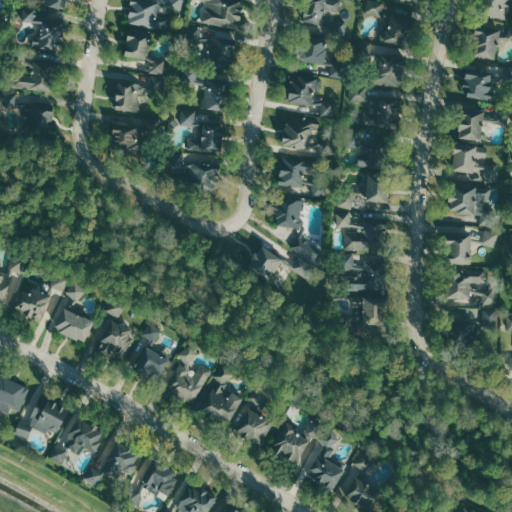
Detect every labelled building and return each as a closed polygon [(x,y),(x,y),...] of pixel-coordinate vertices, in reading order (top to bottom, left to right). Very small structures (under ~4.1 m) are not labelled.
[(45,0),(45,6),(67,8),(67,0),(45,0)] [(130,0),(129,25),(159,26),(159,0),(130,0)] [(184,0),(170,0),(169,7),(182,10),(184,0)] [(205,0),(204,25),(241,27),(242,0),(205,0)] [(341,0),(305,0),(301,20),(325,26),(329,9),(339,11),(341,0)] [(384,1),(377,0),(368,0),(366,13),(382,15),(384,1)] [(482,0),(480,13),(507,19),(511,0),(482,0)] [(37,16),(38,8),(23,8),(23,21),(37,22),(36,32),(32,32),(32,48),(62,49),(63,23),(53,23),(54,16),(37,16)] [(412,18),(392,12),(383,39),(403,45),(412,18)] [(347,21),(335,21),(335,36),(347,36),(347,21)] [(201,37),(202,25),(188,25),(188,41),(203,42),(202,66),(233,67),(234,39),(201,37)] [(499,29),(476,27),(473,56),(496,58),(499,29)] [(327,38),(303,34),(300,60),(323,63),(327,38)] [(372,83),(401,87),(405,57),(376,53),(372,83)] [(12,73),(11,88),(50,90),(51,61),(33,61),(33,74),(12,73)] [(331,76),(344,78),(346,63),(333,62),(331,76)] [(477,69),(465,69),(464,97),(491,99),(493,65),(477,64),(477,69)] [(184,83),(204,84),(204,109),(225,109),(226,81),(215,80),(215,70),(184,69),(184,83)] [(288,105),(321,104),(321,115),(335,114),(334,101),(314,102),(314,90),(322,90),(321,74),(298,75),(298,80),(288,81),(288,105)] [(164,76),(154,76),(154,84),(116,83),(115,110),(142,110),(143,103),(154,103),(154,89),(164,89),(164,76)] [(367,101),(367,86),(350,87),(350,101),(367,101)] [(51,103),(22,104),(21,91),(3,91),(4,118),(25,117),(25,132),(52,131),(51,103)] [(366,111),(366,125),(397,126),(398,98),(373,97),(372,112),(366,111)] [(457,137),(481,140),(484,112),(460,110),(457,137)] [(320,117),(284,117),(283,146),(309,147),(309,154),(329,155),(329,142),(313,142),(314,128),(320,128),(320,117)] [(223,124),(203,123),(202,138),(189,137),(188,150),(221,151),(223,124)] [(112,142),(123,142),(124,153),(142,152),(141,125),(111,126),(112,142)] [(350,146),(364,146),(364,130),(349,130),(350,146)] [(372,156),(359,155),(359,166),(384,166),(385,138),(372,138),(372,156)] [(487,157),(488,145),(454,143),(453,171),(473,172),(474,157),(487,157)] [(281,185),(303,185),(303,173),(313,172),(313,156),(280,157),(281,185)] [(486,159),(475,158),(474,169),(485,170),(486,159)] [(213,192),(221,168),(193,159),(185,183),(213,192)] [(499,163),(485,164),(486,181),(500,180),(499,163)] [(339,207),(365,207),(365,201),(388,202),(388,175),(367,174),(366,190),(340,189),(339,207)] [(319,257),(320,247),(304,245),(307,219),(302,218),(304,199),(279,196),(276,224),(298,227),(295,254),(319,257)] [(338,226),(351,226),(351,211),(337,211),(338,226)] [(346,250),(380,249),(380,234),(388,234),(388,219),(366,219),(366,232),(345,232),(346,250)] [(496,247),(500,233),(486,229),(482,244),(496,247)] [(471,233),(446,233),(446,263),(471,264),(471,233)] [(247,265),(268,280),(283,260),(262,244),(247,265)] [(294,270),(306,275),(311,264),(298,258),(294,270)] [(348,290),(384,290),(384,260),(364,260),(364,264),(348,264),(348,290)] [(487,271),(447,271),(446,297),(483,297),(483,303),(496,304),(496,286),(487,286),(487,271)] [(77,301),(87,290),(77,281),(67,292),(77,301)] [(23,291),(16,311),(41,320),(51,294),(32,287),(30,294),(23,291)] [(382,333),(380,296),(362,296),(362,300),(352,301),(353,315),(361,315),(362,334),(382,333)] [(109,314),(123,316),(124,304),(110,302),(109,314)] [(94,322),(63,306),(52,327),(84,342),(94,322)] [(498,309),(484,308),(483,328),(498,328),(498,309)] [(133,328),(114,320),(100,349),(125,360),(135,338),(129,336),(133,328)] [(449,342),(474,341),(473,321),(448,322),(449,342)] [(213,369),(201,363),(196,375),(189,371),(199,350),(186,343),(178,359),(183,361),(168,390),(195,404),(213,369)] [(136,366),(160,377),(170,358),(146,347),(136,366)] [(243,397),(226,389),(234,372),(222,366),(201,408),(231,422),(243,397)] [(0,409),(10,412),(12,408),(22,411),(30,386),(0,376),(0,409)] [(273,394),(257,386),(249,400),(265,408),(273,394)] [(67,406),(40,396),(30,423),(20,419),(15,433),(29,438),(33,426),(57,435),(67,406)] [(265,444),(274,419),(243,407),(233,433),(265,444)] [(106,433),(76,417),(62,445),(78,453),(82,446),(95,453),(106,433)] [(304,433),(285,422),(269,448),(296,465),(321,426),(312,420),(304,433)] [(142,455),(113,438),(106,451),(111,454),(102,470),(93,465),(85,478),(100,487),(111,469),(122,476),(125,471),(131,475),(142,455)] [(64,462),(68,450),(55,446),(51,458),(64,462)] [(151,458),(143,470),(149,474),(143,485),(160,496),(166,500),(181,476),(151,458)] [(353,482),(347,479),(340,495),(369,508),(377,487),(355,478),(353,482)] [(190,484),(177,510),(180,511),(209,511),(216,495),(190,484)] [(138,505),(143,494),(131,488),(126,499),(138,505)]
